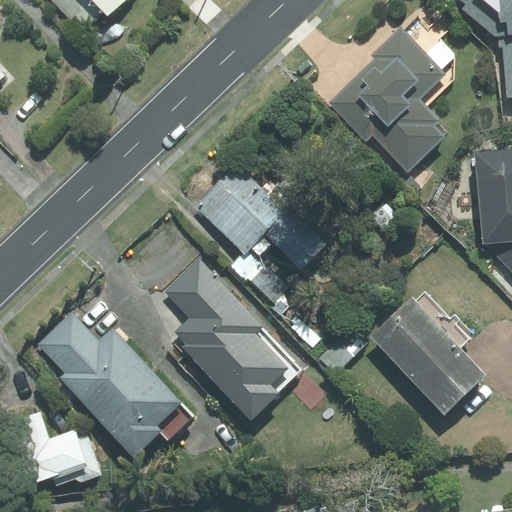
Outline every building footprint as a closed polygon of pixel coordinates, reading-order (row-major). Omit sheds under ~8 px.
[(56,0),(86,31),(111,8),(118,15),(133,0),(56,0)] [(511,0),(466,0),(471,4),(467,8),(503,36),(504,35),(505,47),(509,47),(511,76),(511,0)] [(0,25),(8,18),(0,8),(0,85),(12,75),(0,62),(0,25)] [(433,53),(406,25),(375,55),(378,58),(339,96),(415,172),(453,135),(443,125),(448,119),(428,99),(454,74),(449,69),(461,57),(461,52),(448,39),(433,53)] [(511,148),(485,151),(492,244),(511,263),(511,148)] [(245,158),(200,207),(248,251),(234,266),(250,281),(251,279),(278,304),(293,288),(254,252),(272,233),(312,269),(337,242),(245,158)] [(188,346),(262,420),(290,392),(282,384),(299,367),(265,333),(272,326),(203,258),(168,293),(193,319),(180,332),(192,343),(188,346)] [(423,297),(421,295),(379,336),(455,414),(497,373),(470,345),(476,339),(461,323),(465,319),(460,314),(456,318),(430,291),(423,297)] [(69,373),(65,377),(146,457),(173,429),(169,425),(194,401),(118,327),(105,340),(75,311),(41,346),(69,373)] [(341,379),(375,342),(354,324),(321,361),(341,379)] [(58,437),(48,411),(24,420),(48,482),(60,478),(63,485),(83,477),(86,483),(110,473),(91,425),(58,437)]
